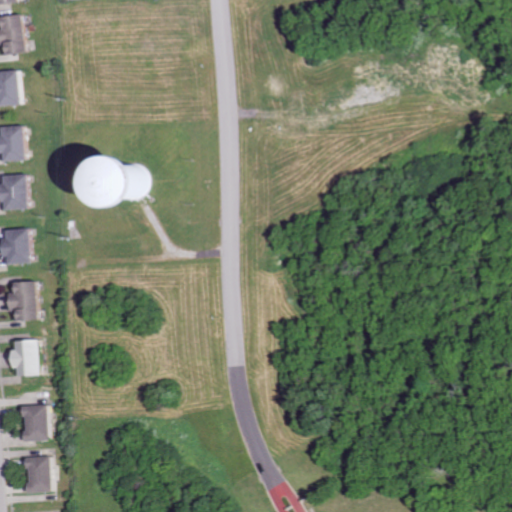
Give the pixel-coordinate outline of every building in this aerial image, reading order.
[(5,56),(33,53),(29,15),(1,18),(5,56)] [(0,105),(26,105),(25,71),(0,71),(0,105)] [(8,161),(29,160),(28,126),(3,126),(4,153),(7,153),(8,161)] [(175,159),(132,162),(133,173),(121,174),(123,191),(132,191),(133,210),(179,206),(175,159)] [(5,175),(6,210),(32,210),(32,174),(5,175)] [(37,263),(35,229),(8,230),(10,265),(37,263)] [(44,320),(43,282),(15,283),(16,321),(44,320)] [(46,375),(44,340),(20,341),(22,376),(46,375)] [(52,405),(28,406),(29,441),(53,441),(52,405)] [(56,457),(32,458),(33,493),(57,492),(56,457)]
